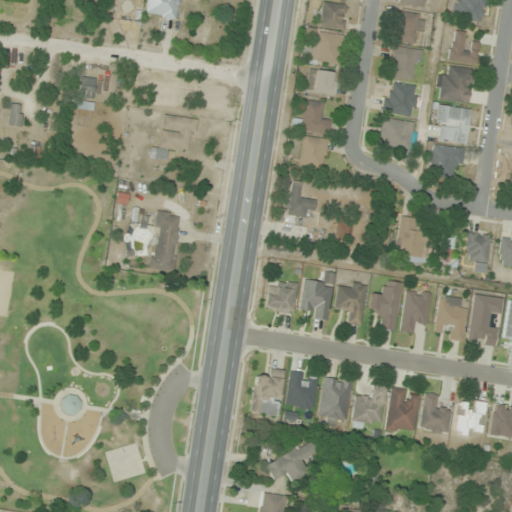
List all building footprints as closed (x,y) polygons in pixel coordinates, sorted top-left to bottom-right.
[(145,0),(144,16),(176,19),(177,0),(145,0)] [(483,21),(483,0),(461,0),(462,0),(454,0),(453,19),(483,21)] [(346,5),(323,2),(320,27),(343,30),(346,5)] [(419,43),(421,14),(397,12),(395,42),(419,43)] [(342,37),(313,31),(307,59),(335,65),(342,37)] [(475,64),(478,44),(463,42),(464,33),(451,31),(448,61),(475,64)] [(417,48),(390,48),(390,79),(417,79),(417,48)] [(467,104),(472,70),(442,65),(437,99),(467,104)] [(336,74),(309,69),(305,91),(332,96),(336,74)] [(78,96),(93,97),(94,78),(79,77),(78,96)] [(411,117),(417,87),(388,82),(383,112),(411,117)] [(93,109),(93,101),(68,101),(68,110),(93,109)] [(329,118),(321,117),(322,103),(303,101),(301,122),(294,122),(294,130),(327,134),(329,118)] [(7,126),(20,127),(22,105),(10,103),(7,126)] [(435,123),(439,123),(437,139),(464,143),(469,110),(437,106),(435,123)] [(159,149),(149,148),(148,159),(165,161),(167,150),(184,152),(185,143),(193,143),(196,119),(163,115),(159,149)] [(377,145),(412,150),(416,123),(381,118),(377,145)] [(299,166),(323,167),(324,138),(300,137),(299,166)] [(459,174),(459,147),(428,147),(428,174),(459,174)] [(288,183),(282,224),(295,226),(296,217),(305,218),(306,208),(309,209),(310,199),(298,197),(299,185),(288,183)] [(179,214),(156,211),(149,269),(172,272),(179,214)] [(427,232),(414,231),(415,219),(400,217),(396,261),(424,263),(427,232)] [(488,235),(466,232),(463,260),(474,261),(473,271),(484,272),(488,235)] [(439,247),(449,250),(453,236),(443,233),(439,247)] [(511,267),(511,238),(499,238),(497,266),(511,267)] [(298,308),(314,310),(313,320),(326,321),(333,269),(325,268),(323,280),(302,278),(298,308)] [(263,309),(292,313),(296,285),(268,280),(263,309)] [(370,292),(367,313),(376,314),(374,328),(393,331),(400,283),(381,280),(379,293),(370,292)] [(359,326),(365,285),(346,282),(345,288),(337,287),(333,310),(343,312),(341,322),(359,326)] [(429,293),(404,290),(399,332),(412,333),(413,324),(425,326),(429,293)] [(499,316),(501,298),(472,294),(465,342),(494,347),(496,329),(487,327),(489,314),(499,316)] [(433,329),(443,330),(442,338),(461,341),(466,304),(437,300),(433,329)] [(502,338),(511,339),(511,301),(507,301),(502,338)] [(255,375),(248,412),(275,416),(283,370),(266,368),(264,377),(255,375)] [(284,406),(311,410),(316,376),(288,372),(284,406)] [(333,427),(335,418),(345,419),(350,380),(321,377),(317,415),(325,416),(324,426),(333,427)] [(384,386),(366,384),(365,394),(354,392),(349,427),(367,429),(368,422),(379,423),(384,386)] [(68,422),(74,421),(80,418),(84,414),(87,409),(88,403),(86,397),(83,392),(79,388),(74,386),(68,385),(62,387),(57,390),(54,395),(52,400),(52,406),(53,412),(57,417),(62,420),(68,422)] [(412,434),(417,391),(388,388),(383,431),(412,434)] [(446,434),(450,408),(439,406),(440,395),(423,393),(418,430),(446,434)] [(453,435),(481,438),(484,402),(456,400),(453,435)] [(511,437),(511,407),(490,405),(487,435),(511,437)] [(288,481),(306,472),(300,461),(318,451),(311,439),(263,465),(272,481),(285,475),(288,481)] [(281,511),(284,496),(259,492),(256,511),(281,511)]
